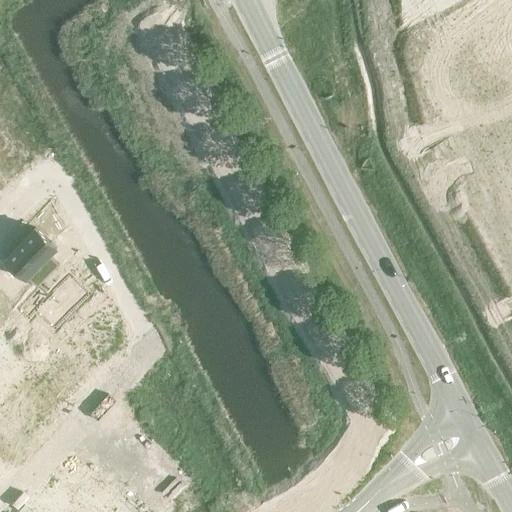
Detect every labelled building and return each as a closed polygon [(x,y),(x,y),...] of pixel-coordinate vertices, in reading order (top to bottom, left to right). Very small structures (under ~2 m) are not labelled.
[(35,226),(5,259),(27,279),(37,288),(59,264),(50,255),(57,247),(56,246),(55,245),(52,242),(51,241),(35,226)] [(38,288),(17,310),(28,321),(35,314),(55,332),(91,294),(70,274),(48,298),(38,288)] [(85,314),(64,337),(73,346),(67,353),(89,373),(92,370),(95,373),(106,361),(103,358),(117,343),(106,332),(108,330),(107,329),(108,328),(107,326),(105,328),(99,323),(101,321),(100,320),(99,321),(98,320),(95,323),(85,314)] [(27,376),(0,404),(0,409),(20,429),(30,418),(39,427),(41,425),(42,424),(47,419),(48,418),(50,415),(51,415),(52,414),(51,414),(56,409),(57,408),(59,406),(27,376)] [(0,466),(19,447),(0,428),(0,423),(6,417),(0,412),(0,466)] [(69,500),(59,510),(60,511),(111,511),(118,505),(82,471),(80,473),(79,472),(77,473),(79,474),(71,482),(70,481),(68,483),(70,484),(68,485),(70,487),(63,495),(69,500)]
